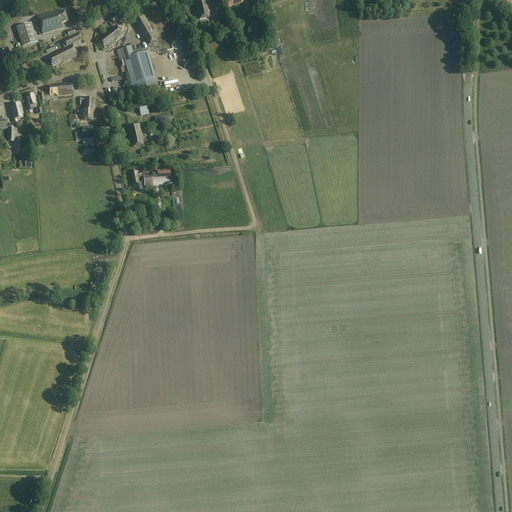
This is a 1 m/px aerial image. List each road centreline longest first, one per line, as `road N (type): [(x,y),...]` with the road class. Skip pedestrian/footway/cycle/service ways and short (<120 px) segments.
road 1 (secondary): [(501,511),(468,120),(471,0)]
road 2 (residential): [(126,238),(253,223),(197,42),(170,0)]
road 3 (unclassified): [(39,511),(126,238)]
